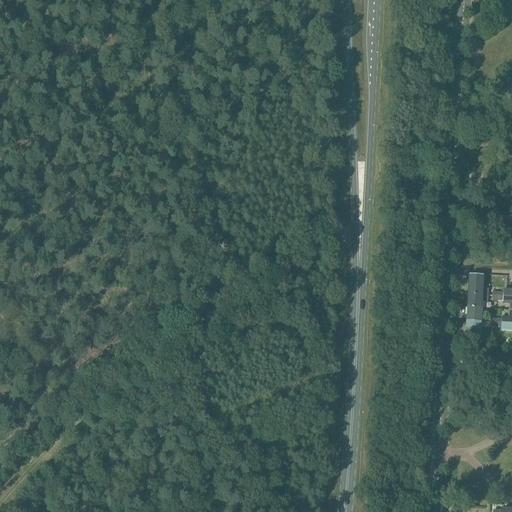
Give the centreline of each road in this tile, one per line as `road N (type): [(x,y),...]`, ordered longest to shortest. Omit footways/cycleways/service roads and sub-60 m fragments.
road 1 (unclassified): [(438,511),(462,0)]
road 2 (track): [(0,495),(240,269),(354,220)]
road 3 (primary): [(358,274),(377,0)]
road 4 (primary): [(347,0),(358,274)]
road 5 (primary): [(358,274),(341,511)]
road 6 (track): [(0,304),(71,421)]
